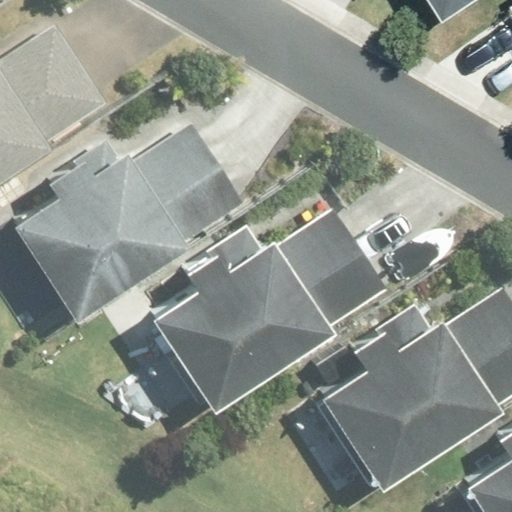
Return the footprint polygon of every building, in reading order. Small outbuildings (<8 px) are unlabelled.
[(0,157),(100,95),(49,12),(0,42),(0,157)] [(45,182),(2,210),(65,307),(238,194),(183,112),(124,150),(116,138),(109,142),(99,127),(36,169),(45,182)] [(186,272),(141,301),(200,394),(380,279),(328,199),(269,237),(260,223),(250,230),(241,216),(177,257),(186,272)] [(354,352),(309,380),(371,475),(511,383),(511,300),(496,276),(437,314),(431,305),(421,311),(409,294),(343,336),(354,352)] [(498,443),(457,470),(483,511),(511,511),(511,409),(487,425),(498,443)]
